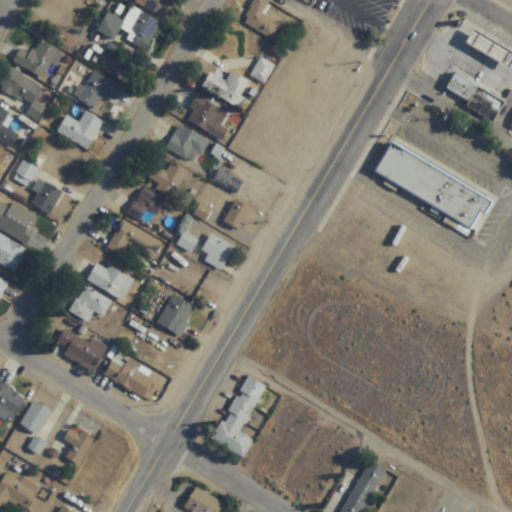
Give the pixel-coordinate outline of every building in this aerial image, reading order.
[(272,4),(264,0),(254,0),(242,24),(271,40),(280,25),(265,16),(272,4)] [(161,24),(132,7),(116,35),(145,52),(161,24)] [(31,54),(20,49),(12,64),(50,82),(64,52),(38,40),(31,54)] [(276,67),(261,58),(250,76),(265,85),(276,67)] [(46,109),(36,101),(43,91),(12,69),(0,85),(0,91),(28,110),(25,114),(37,122),(46,109)] [(79,85),(73,97),(96,110),(104,95),(115,102),(123,88),(93,72),(84,88),(79,85)] [(226,82),(209,73),(202,88),(236,106),(248,81),(232,72),(226,82)] [(468,80),(511,105),(511,116),(504,130),(478,115),(481,110),(458,97),(468,80)] [(220,125),(227,114),(197,95),(189,108),(194,111),(188,120),(221,142),(229,131),(220,125)] [(0,141),(12,148),(19,135),(4,126),(10,114),(0,107),(0,141)] [(57,132),(88,151),(104,123),(85,111),(79,122),(67,115),(57,132)] [(210,142),(180,125),(166,149),(195,166),(210,142)] [(405,146),(505,208),(486,240),(385,179),(405,146)] [(15,181),(31,186),(37,167),(20,163),(15,181)] [(166,171),(155,166),(146,184),(174,199),(188,172),(170,163),(166,171)] [(244,183),(220,169),(213,182),(237,196),(244,183)] [(63,193),(45,182),(30,204),(48,216),(63,193)] [(127,213),(140,222),(146,212),(155,218),(165,202),(143,188),(127,213)] [(224,223),(242,232),(254,210),(235,200),(224,223)] [(40,219),(11,203),(9,207),(0,201),(0,230),(26,245),(40,219)] [(127,246),(153,260),(163,243),(123,221),(107,249),(121,257),(127,246)] [(177,245),(191,254),(198,242),(185,233),(177,245)] [(0,270),(15,278),(29,251),(0,235),(0,270)] [(202,252),(208,255),(204,263),(223,272),(234,247),(210,235),(202,252)] [(86,281),(123,302),(135,281),(109,266),(107,270),(96,264),(86,281)] [(0,299),(9,285),(0,279),(0,299)] [(69,313),(88,324),(93,314),(102,320),(112,303),(85,287),(69,313)] [(158,327),(182,337),(194,306),(170,297),(158,327)] [(91,344),(65,331),(54,352),(95,372),(107,348),(92,341),(91,344)] [(144,400),(154,382),(138,373),(142,367),(129,359),(126,365),(114,358),(103,376),(144,400)] [(241,434),(266,387),(247,377),(212,442),(245,459),(254,441),(241,434)] [(0,418),(12,425),(26,398),(0,383),(0,418)] [(53,415),(36,402),(19,424),(36,437),(53,415)] [(64,441),(73,446),(65,459),(79,467),(94,442),(70,429),(64,441)] [(28,448),(39,456),(46,445),(36,438),(28,448)] [(341,511),(363,511),(386,470),(369,462),(341,511)] [(26,510),(39,487),(23,478),(20,482),(4,473),(0,479),(0,509),(3,511),(9,501),(26,510)] [(219,511),(224,503),(195,488),(184,510),(187,511),(219,511)]
